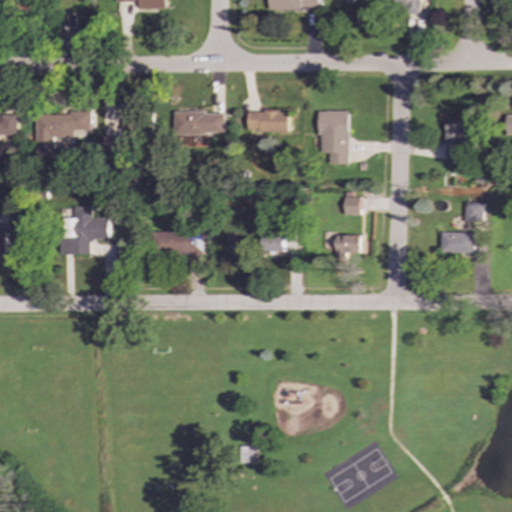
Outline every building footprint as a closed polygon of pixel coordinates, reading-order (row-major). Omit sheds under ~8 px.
[(139,9),(166,8),(165,0),(117,0),(117,2),(139,2),(139,9)] [(318,0),(268,0),(268,9),(318,9),(318,0)] [(397,0),(397,11),(420,11),(420,0),(397,0)] [(53,136),(93,134),(93,111),(35,113),(37,158),(53,157),(53,136)] [(122,129),(118,129),(118,139),(150,139),(150,111),(121,111),(122,129)] [(291,132),(290,111),(248,112),(248,133),(291,132)] [(349,164),(348,111),(319,111),(320,153),(329,153),(330,164),(349,164)] [(225,112),(174,112),(174,137),(202,137),(202,133),(225,134),(225,112)] [(0,140),(1,140),(1,135),(18,135),(17,114),(0,114),(0,140)] [(446,115),(445,161),(461,161),(461,136),(476,137),(477,115),(446,115)] [(360,215),(360,194),(345,194),(344,215),(360,215)] [(483,203),(465,202),(465,221),(483,221),(483,203)] [(108,218),(92,218),(91,207),(74,207),(74,219),(63,219),(63,255),(89,254),(89,240),(108,240),(108,218)] [(0,256),(8,256),(8,230),(0,230),(0,256)] [(204,254),(205,232),(156,231),(155,254),(204,254)] [(475,233),(441,232),(441,252),(474,253),(475,233)] [(336,259),(347,259),(346,253),(359,252),(358,235),(336,235),(336,259)]
